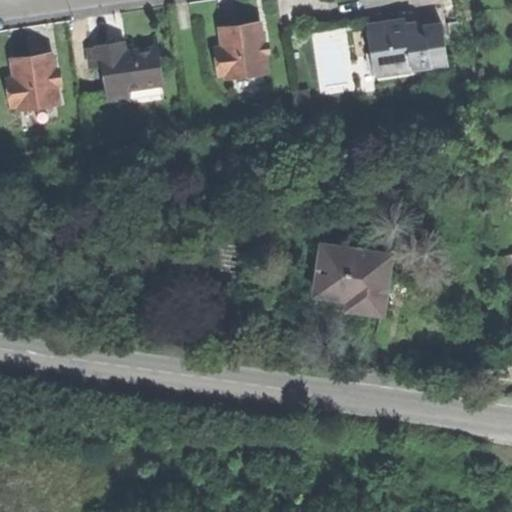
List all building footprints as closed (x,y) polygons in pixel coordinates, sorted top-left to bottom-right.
[(380,45),(384,70),(435,62),(433,53),(450,50),(445,18),(421,22),(420,18),(407,20),(406,15),(369,21),(371,35),(373,46),(380,45)] [(230,75),(269,69),(262,19),(241,22),(222,25),(224,42),(217,43),(221,72),(229,71),(230,75)] [(99,44),(109,101),(130,97),(128,86),(165,79),(158,44),(136,48),(122,51),(120,40),(99,44)] [(21,106),(61,100),(52,51),(32,54),(13,57),(16,74),(9,75),(14,102),(20,101),(21,106)] [(355,303),(380,305),(385,249),(318,244),(314,290),(336,291),(335,301),(355,303)]
